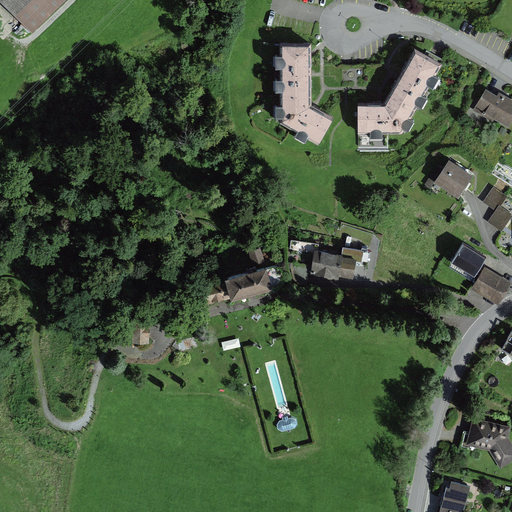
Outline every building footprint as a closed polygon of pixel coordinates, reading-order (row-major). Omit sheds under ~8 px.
[(73,0),(0,0),(0,11),(30,42),(73,0)] [(309,112),(307,50),(277,51),(279,132),(318,155),(333,127),(309,112)] [(439,68),(410,53),(380,109),(354,109),(356,145),(403,142),(439,68)] [(505,137),(511,124),(511,108),(482,93),(469,118),(505,137)] [(472,173),(448,158),(434,180),(459,195),(472,173)] [(507,196),(493,186),(482,202),(495,210),(488,222),(503,232),(511,218),(511,212),(501,205),(507,196)] [(489,259),(462,242),(450,262),(477,278),(489,259)] [(307,279),(351,285),(355,259),(311,252),(307,279)] [(202,311),(229,303),(229,304),(272,292),(266,270),(267,269),(263,253),(254,256),(258,270),(223,280),(227,293),(199,300),(202,311)] [(511,286),(511,282),(485,267),(472,290),(500,307),(511,286)] [(511,328),(497,356),(511,363),(511,328)] [(240,337),(224,342),(226,349),(242,344),(240,337)] [(511,425),(472,416),(465,444),(488,450),(500,469),(511,461),(511,443),(509,438),(511,425)] [(463,511),(470,487),(446,481),(437,511),(463,511)]
